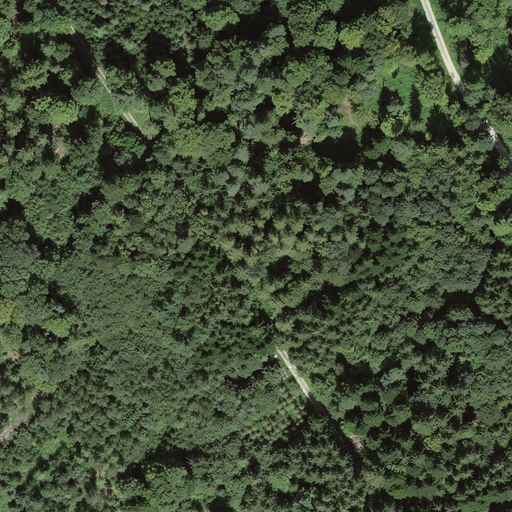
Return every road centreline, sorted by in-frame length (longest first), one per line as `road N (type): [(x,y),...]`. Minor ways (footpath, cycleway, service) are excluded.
road 1 (track): [(511,439),(432,496),(397,490),(293,374),(53,0)]
road 2 (track): [(511,164),(462,92),(424,0)]
